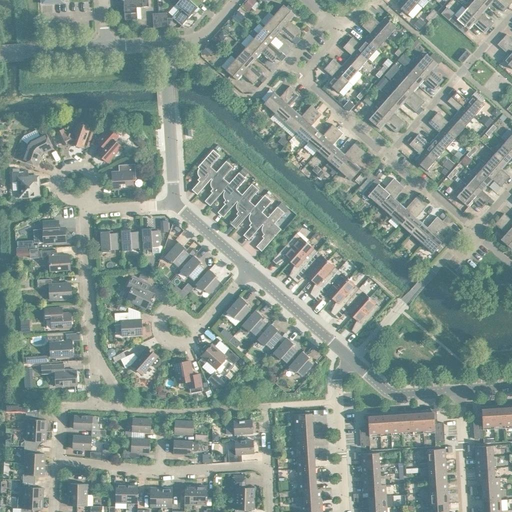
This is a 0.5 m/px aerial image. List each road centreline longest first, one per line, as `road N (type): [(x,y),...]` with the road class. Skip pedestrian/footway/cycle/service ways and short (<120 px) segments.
road 1 (residential): [(389,154),(511,14)]
road 2 (tertiary): [(171,202),(163,42)]
road 3 (residential): [(92,352),(83,213),(91,206)]
road 4 (residential): [(468,511),(461,388)]
